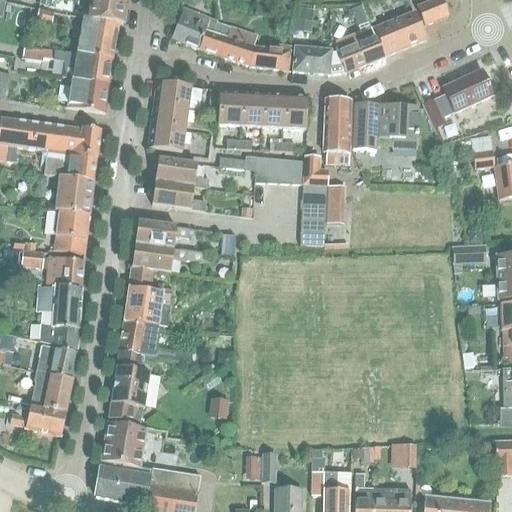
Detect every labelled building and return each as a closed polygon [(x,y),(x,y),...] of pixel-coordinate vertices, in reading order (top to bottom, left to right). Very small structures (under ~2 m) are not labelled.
[(49,0),(40,0),(39,6),(46,8),(49,0)] [(122,26),(125,5),(91,0),(88,22),(118,26),(122,26)] [(439,0),(437,0),(417,8),(425,27),(447,18),(439,0)] [(362,7),(349,13),(352,20),(354,19),(358,29),(369,24),(362,7)] [(215,26),(216,23),(184,10),(171,41),(198,51),(205,33),(212,36),(215,26)] [(38,11),(36,21),(52,24),(54,14),(38,11)] [(376,39),(384,59),(425,42),(414,13),(373,31),(376,39)] [(77,56),(112,61),(118,26),(88,22),(84,22),(77,56)] [(205,33),(198,51),(249,69),(287,73),(290,48),(268,46),(267,51),(253,49),(256,40),(229,31),(215,26),(212,36),(205,33)] [(337,45),(336,55),(344,74),(344,75),(384,59),(376,39),(375,39),(372,31),(337,45)] [(24,49),(22,63),(41,66),(41,62),(65,65),(63,80),(108,87),(112,61),(77,56),(24,49)] [(294,49),(292,74),(329,77),(329,76),(344,74),(336,55),(331,55),(331,52),(294,49)] [(454,115),(492,97),(481,72),(442,90),(445,97),(423,107),(433,131),(445,125),(441,116),(452,111),(454,115)] [(0,87),(8,88),(10,76),(0,74),(0,87)] [(103,115),(108,88),(71,83),(67,110),(103,115)] [(153,107),(187,111),(190,89),(156,84),(153,107)] [(219,93),(210,92),(210,105),(218,106),(219,93)] [(218,106),(217,127),(239,128),(241,94),(219,93),(218,106)] [(261,129),(263,95),(241,94),(239,128),(261,129)] [(282,131),(284,96),(263,95),(261,129),(282,131)] [(284,96),(282,131),(305,132),(307,97),(284,96)] [(348,167),(351,115),(350,103),(325,102),(323,154),(326,154),(325,166),(348,167)] [(416,153),(419,110),(355,106),(352,153),(377,154),(378,143),(380,143),(383,146),(388,146),(391,143),(394,144),(394,152),(416,153)] [(184,132),(187,111),(153,107),(150,128),(184,132)] [(96,159),(96,160),(97,160),(100,132),(0,120),(0,122),(0,121),(0,147),(8,148),(46,152),(96,159)] [(181,155),(184,132),(150,128),(147,150),(181,155)] [(238,152),(239,142),(226,142),(226,152),(238,152)] [(251,143),(239,142),(238,152),(251,153),(251,143)] [(281,155),(282,145),(269,144),(269,154),(281,155)] [(294,145),(282,145),(281,155),(294,155),(294,145)] [(58,179),(93,182),(96,160),(96,159),(46,152),(43,177),(58,179)] [(492,153),(472,155),(474,171),(494,169),(493,168),(494,168),(492,153)] [(266,185),(267,160),(255,159),(254,185),(266,185)] [(231,170),(232,162),(219,160),(218,169),(231,170)] [(278,186),(279,161),(267,160),(266,185),(278,186)] [(303,160),(303,163),(302,187),(326,188),(327,173),(318,173),(318,160),(303,160)] [(154,184),(193,189),(207,191),(208,181),(194,179),(196,166),(158,161),(154,184)] [(290,187),(291,162),(279,161),(278,186),(290,187)] [(232,162),(231,170),(243,172),(244,163),(232,162)] [(290,187),(302,187),(303,163),(291,162),(290,187)] [(511,165),(494,168),(493,168),(494,169),(498,202),(511,200),(511,165)] [(89,217),(93,182),(58,179),(55,212),(58,213),(89,217)] [(191,202),(193,189),(154,184),(151,207),(204,214),(205,203),(191,202)] [(302,187),(302,199),(325,200),(326,188),(302,187)] [(343,225),(344,189),(328,188),(326,225),(343,225)] [(325,212),(325,200),(302,199),(301,211),(325,212)] [(241,208),(240,217),(251,218),(252,209),(241,208)] [(324,224),(325,212),(301,211),(300,223),(324,224)] [(84,256),(89,217),(58,213),(54,252),(84,256)] [(324,236),(324,224),(300,223),(300,235),(324,236)] [(134,246),(173,251),(174,239),(188,241),(189,231),(176,229),(137,224),(134,246)] [(323,248),(324,236),(300,235),(299,247),(323,248)] [(204,255),(173,251),(134,246),(131,269),(152,272),(170,274),(171,261),(203,265),(204,255)] [(453,266),(485,266),(485,249),(453,249),(453,266)] [(4,252),(3,266),(21,268),(41,270),(42,268),(43,259),(43,256),(22,254),(4,252)] [(497,302),(511,301),(511,256),(495,257),(497,302)] [(42,268),(41,270),(47,271),(46,286),(55,287),(82,290),(82,289),(84,263),(49,259),(43,259),(42,268)] [(131,269),(125,323),(158,329),(167,330),(169,308),(171,297),(171,296),(150,293),(152,272),(131,269)] [(37,289),(35,313),(52,314),(51,329),(51,330),(78,332),(82,290),(55,287),(55,290),(37,289)] [(511,364),(511,305),(500,306),(501,333),(502,333),(503,365),(511,364)] [(125,325),(120,354),(144,358),(180,363),(190,365),(192,357),(181,355),(158,351),(161,333),(147,331),(147,329),(125,325)] [(1,336),(0,339),(0,351),(12,354),(16,339),(1,336)] [(35,378),(71,386),(78,356),(41,348),(35,378)] [(144,409),(146,393),(149,374),(142,373),(144,358),(120,354),(108,421),(140,426),(143,409),(144,409)] [(511,370),(503,371),(504,411),(499,411),(499,426),(511,425),(511,370)] [(65,415),(71,386),(35,378),(28,407),(50,412),(65,415)] [(218,401),(216,420),(226,421),(228,402),(218,401)] [(60,439),(65,415),(50,412),(28,407),(26,419),(12,416),(10,426),(25,429),(24,431),(60,439)] [(101,463),(122,467),(139,470),(146,431),(107,425),(101,463)] [(496,479),(511,479),(511,443),(495,444),(496,479)] [(402,447),(401,471),(415,471),(416,447),(402,447)] [(263,484),(275,484),(275,457),(263,457),(263,484)] [(95,499),(145,508),(150,478),(120,473),(122,467),(101,463),(99,471),(95,499)] [(145,508),(144,511),(194,511),(200,479),(152,471),(150,478),(145,508)] [(311,474),(311,498),(323,499),(322,511),(348,511),(349,493),(350,476),(311,474)] [(372,511),(372,502),(373,490),(364,490),(364,475),(355,475),(353,511),(372,511)] [(372,502),(372,511),(409,511),(410,491),(373,490),(372,502)] [(301,511),(302,492),(275,491),(274,511),(301,511)] [(487,511),(489,505),(429,499),(430,495),(425,495),(422,511),(487,511)]
